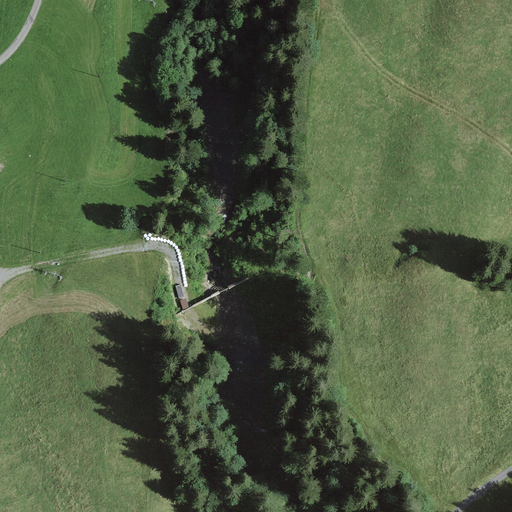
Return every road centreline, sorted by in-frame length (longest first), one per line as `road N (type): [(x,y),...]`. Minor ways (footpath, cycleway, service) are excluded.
road 1 (track): [(424,511),(418,481),(369,438),(341,385),(337,318),(298,233),(318,0)]
road 2 (track): [(0,273),(163,246),(174,257),(186,306)]
